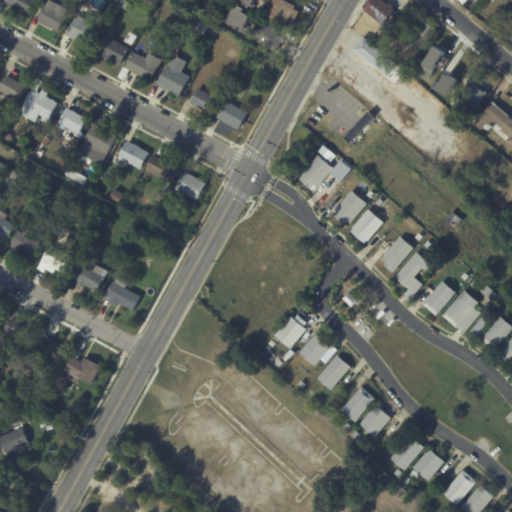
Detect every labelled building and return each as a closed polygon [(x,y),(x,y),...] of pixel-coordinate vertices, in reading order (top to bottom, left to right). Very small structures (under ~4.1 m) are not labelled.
[(20,11),(4,3),(5,0),(37,0),(29,16),(20,11)] [(49,0),(51,1),(67,10),(64,17),(66,18),(58,32),(38,21),(49,0)] [(125,0),(130,3),(126,11),(118,7),(121,0),(125,0)] [(201,0),(195,13),(188,9),(193,0),(201,0)] [(202,0),(204,0),(212,5),(209,11),(199,5),(202,0)] [(283,0),(296,7),(294,10),(299,13),(292,25),(287,23),(285,27),(264,15),(271,0),(283,0)] [(390,16),(383,24),(364,9),(365,8),(363,6),(367,0),(383,0),(388,4),(390,2),(395,5),(392,8),(395,10),(390,16)] [(226,24),(245,32),(252,15),(243,11),(245,8),(235,4),(226,24)] [(106,6),(114,11),(111,17),(102,12),(106,6)] [(200,7),(206,10),(205,13),(208,15),(206,20),(196,16),(200,7)] [(80,44),(66,36),(77,16),(100,28),(89,49),(80,44)] [(192,18),(209,28),(204,37),(186,28),(192,18)] [(429,23),(437,30),(423,47),(411,37),(425,20),(429,23)] [(285,40),(283,45),(282,44),(277,53),(253,41),(262,24),(287,37),(285,40)] [(239,36),(244,26),(252,30),(247,40),(239,36)] [(127,38),(131,32),(138,37),(133,46),(126,42),(127,38)] [(369,42),(395,65),(385,76),(352,48),(362,36),(369,42)] [(111,39),(130,49),(121,66),(99,55),(108,38),(111,39)] [(449,44),(462,54),(463,52),(466,55),(465,57),(469,60),(466,65),(468,67),(463,73),(462,71),(452,85),(443,78),(448,72),(442,67),(438,73),(444,77),(434,90),(413,75),(422,63),(422,62),(428,54),(442,65),(446,60),(442,57),(440,60),(436,57),(446,42),(449,44)] [(173,52),(176,45),(182,47),(178,55),(173,52)] [(138,75),(125,69),(133,53),(146,59),(148,53),(163,60),(152,82),(138,75)] [(183,70),(182,73),(190,77),(180,98),(156,85),(166,66),(169,67),(175,56),(187,63),(183,70)] [(18,78),(18,79),(31,85),(23,100),(7,92),(5,96),(1,94),(3,90),(1,89),(9,74),(14,77),(15,76),(18,78)] [(461,101),(460,100),(473,81),(476,82),(481,75),(491,82),(485,90),(488,92),(475,111),(461,101)] [(42,80),(45,82),(40,91),(61,102),(52,119),(42,114),(38,122),(25,115),(28,107),(26,106),(35,88),(34,87),(38,79),(42,80)] [(352,87),(368,102),(368,104),(368,107),(366,108),(363,107),(360,105),(345,95),(344,92),(344,90),(345,88),(346,87),(348,86),(350,87),(352,87)] [(207,94),(218,100),(211,115),(189,104),(196,89),(207,94)] [(249,114),(240,131),(217,120),(226,102),(249,114)] [(497,105),(511,118),(511,145),(503,137),(506,133),(501,129),(499,132),(494,128),(497,124),(494,121),(490,124),(492,126),(488,130),(484,127),(481,130),(474,123),(493,102),(497,105)] [(93,119),(85,134),(64,122),(72,107),(93,119)] [(0,137),(0,125),(1,124),(9,129),(3,139),(0,137)] [(35,124),(42,128),(38,136),(31,133),(35,124)] [(111,131),(121,136),(106,164),(83,152),(98,124),(111,131)] [(43,143),(47,137),(53,141),(49,147),(43,143)] [(134,141),(155,152),(146,170),(123,158),(132,140),(134,141)] [(165,145),(169,148),(164,158),(184,169),(176,184),(150,169),(164,145),(165,145)] [(0,149),(1,150),(0,152),(0,159),(10,164),(0,186),(0,149)] [(340,181),(331,173),(318,189),(317,188),(314,191),(301,179),(304,176),(303,175),(319,155),(330,165),(338,156),(353,169),(341,182),(340,181)] [(15,162),(18,156),(24,160),(22,165),(15,162)] [(61,163),(64,157),(70,160),(67,166),(61,163)] [(79,171),(91,177),(87,184),(69,174),(73,167),(79,171)] [(18,183),(15,188),(11,194),(3,190),(7,184),(6,183),(11,175),(12,176),(16,169),(22,173),(18,180),(20,181),(18,183)] [(192,172),(211,182),(203,200),(181,189),(189,171),(192,172)] [(113,197),(117,188),(128,194),(124,202),(113,197)] [(337,215),(339,212),(336,210),(352,190),(368,203),(351,223),(348,221),(344,224),(335,217),(337,215)] [(371,190),(375,194),(371,198),(367,194),(371,190)] [(40,197),(50,202),(44,214),(34,209),(40,197)] [(9,243),(0,238),(0,209),(1,208),(12,214),(9,219),(20,224),(9,243)] [(77,221),(67,216),(71,209),(81,215),(77,221)] [(368,240),(365,244),(351,232),(354,229),(353,227),(369,209),(384,222),(368,240)] [(453,211),(463,220),(459,226),(457,224),(455,227),(446,219),(453,211)] [(70,229),(66,236),(60,233),(64,226),(70,229)] [(23,248),(14,243),(21,230),(26,232),(29,227),(38,232),(35,237),(46,243),(39,257),(23,248)] [(70,234),(73,228),(78,231),(75,237),(70,234)] [(83,242),(88,233),(93,236),(88,245),(83,242)] [(419,233),(424,237),(421,241),(416,237),(419,233)] [(393,272),(384,265),(388,260),(383,257),(401,236),(414,248),(393,272)] [(70,267),(67,272),(59,268),(57,272),(50,268),(48,272),(41,268),(55,243),(76,255),(70,267)] [(149,255),(149,256),(144,254),(150,243),(154,246),(149,255)] [(420,271),(415,277),(423,285),(411,299),(405,294),(409,289),(396,278),(418,252),(431,264),(426,270),(423,268),(420,271)] [(102,292),(91,286),(90,287),(82,283),(83,281),(77,278),(87,258),(113,271),(102,292)] [(462,277),(466,273),(470,277),(466,281),(462,277)] [(146,296),(138,311),(125,303),(124,305),(114,300),(116,298),(110,295),(117,280),(119,281),(122,276),(132,281),(130,287),(146,296)] [(427,308),(423,304),(443,281),(457,293),(437,316),(427,308)] [(493,301),(481,290),(485,286),(486,287),(488,285),(498,295),(493,301)] [(464,333),(443,315),(465,290),(479,302),(475,307),(482,313),(464,334),(464,333)] [(350,305),(343,298),(349,292),(358,301),(352,307),(350,305)] [(0,307),(8,312),(0,325),(0,307)] [(299,340),(291,349),(275,335),(292,316),(295,319),(298,315),(308,323),(304,327),(308,329),(299,340)] [(482,337),(500,316),(511,326),(511,330),(494,350),(481,339),(482,337)] [(487,320),(489,322),(478,335),(472,331),(483,317),(487,320)] [(14,318),(19,320),(20,319),(26,322),(26,324),(39,331),(31,345),(7,331),(14,318)] [(332,347),(315,366),(300,353),(316,334),(332,347)] [(55,338),(72,347),(63,362),(42,350),(50,335),(55,338)] [(511,361),(510,364),(501,356),(504,352),(501,349),(511,336),(511,361)] [(35,352),(42,356),(38,365),(30,361),(35,352)] [(351,367),(332,390),(318,378),(338,355),(351,367)] [(82,359),(86,361),(89,357),(105,366),(95,384),(69,369),(76,356),(82,359)] [(45,367),(55,374),(50,381),(40,375),(45,367)] [(63,374),(69,378),(67,383),(60,380),(63,374)] [(303,381),(307,385),(303,389),(299,385),(303,381)] [(343,410),(362,387),(376,399),(356,422),(343,410)] [(0,422),(0,398),(9,404),(0,422)] [(387,413),(392,418),(376,437),(360,424),(377,404),(387,413)] [(25,414),(31,412),(34,419),(29,422),(25,414)] [(22,417),(25,421),(17,426),(15,421),(22,417)] [(22,456),(18,448),(11,451),(5,437),(28,427),(37,449),(22,456)] [(392,459),(412,436),(425,448),(406,470),(392,459)] [(440,457),(445,462),(429,481),(413,467),(430,448),(440,457)] [(155,482),(133,469),(142,454),(154,460),(152,464),(155,467),(156,465),(159,466),(157,468),(161,470),(155,482)] [(9,493),(5,490),(7,486),(1,483),(11,466),(35,481),(23,501),(9,493)] [(402,473),(398,477),(394,474),(398,469),(402,473)] [(457,505),(444,493),(464,470),(478,482),(457,505)] [(186,491),(182,496),(175,490),(179,485),(186,491)] [(495,497),(481,511),(464,511),(461,509),(481,485),(495,497)] [(0,511),(0,492),(9,497),(6,502),(7,503),(2,511),(0,511)] [(166,494),(173,499),(171,503),(177,507),(174,511),(164,511),(165,509),(158,505),(166,494)] [(18,504),(22,506),(18,511),(14,511),(11,510),(16,502),(18,504)]
